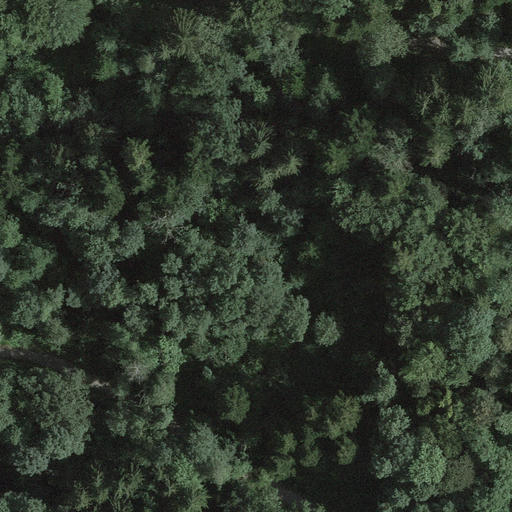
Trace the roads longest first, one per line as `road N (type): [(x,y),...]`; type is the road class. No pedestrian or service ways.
road 1 (track): [(511,60),(437,58),(176,0)]
road 2 (track): [(0,361),(34,357),(123,413),(248,511)]
